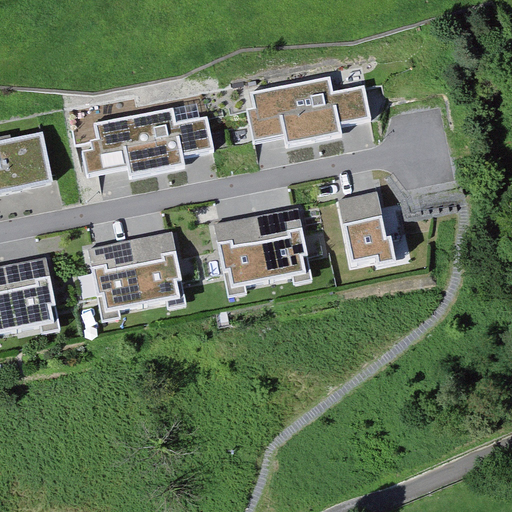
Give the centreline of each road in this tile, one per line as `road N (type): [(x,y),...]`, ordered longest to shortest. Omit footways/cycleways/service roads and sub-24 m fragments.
road 1 (residential): [(0,230),(430,147)]
road 2 (residential): [(511,447),(355,511)]
